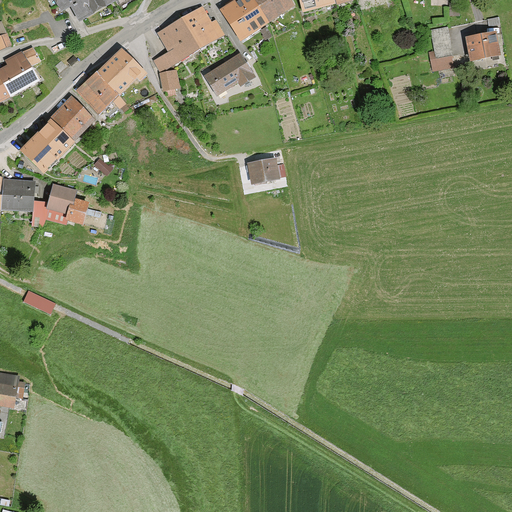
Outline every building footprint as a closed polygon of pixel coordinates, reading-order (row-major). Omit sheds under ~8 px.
[(53,0),(61,13),(73,6),(81,21),(117,0),(53,0)] [(240,39),(253,31),(233,0),(220,9),(240,39)] [(253,31),(266,23),(251,0),(233,0),(253,31)] [(251,0),(266,23),(279,14),(270,0),(251,0)] [(270,0),(279,14),(293,6),(288,0),(270,0)] [(317,8),(315,0),(298,0),(302,12),(317,8)] [(210,21),(202,5),(186,14),(204,46),(224,35),(215,19),(210,21)] [(204,46),(186,14),(170,22),(188,54),(204,46)] [(0,22),(0,49),(11,45),(2,22),(0,22)] [(188,54),(170,22),(155,31),(166,51),(153,58),(160,70),(188,54)] [(432,69),(454,65),(447,26),(429,29),(433,51),(429,52),(432,69)] [(466,36),(471,60),(500,54),(496,30),(466,36)] [(33,46),(10,58),(26,89),(39,83),(31,68),(41,63),(33,46)] [(144,72),(122,49),(97,74),(119,95),(120,97),(144,72)] [(204,77),(217,97),(238,83),(241,87),(256,78),(240,54),(204,77)] [(26,89),(10,58),(5,61),(8,67),(1,70),(14,95),(26,89)] [(14,95),(1,70),(0,70),(0,96),(3,101),(14,95)] [(177,71),(159,73),(162,91),(180,89),(177,71)] [(119,95),(97,74),(96,73),(76,92),(99,115),(119,95)] [(96,120),(71,96),(48,119),(50,121),(73,143),(96,120)] [(74,145),(73,143),(50,121),(21,149),(46,173),(74,145)] [(108,174),(114,167),(100,157),(95,163),(108,174)] [(251,185),(280,180),(276,159),(247,164),(251,185)] [(0,210),(33,212),(33,202),(34,181),(1,180),(1,177),(0,176),(0,210)] [(48,202),(33,202),(33,212),(32,227),(43,228),(45,219),(66,225),(68,221),(83,225),(89,203),(75,199),(78,191),(53,184),(48,202)] [(23,301),(51,313),(56,303),(28,290),(23,301)] [(0,373),(0,405),(14,408),(16,397),(22,398),(25,383),(18,382),(19,376),(0,373)]
